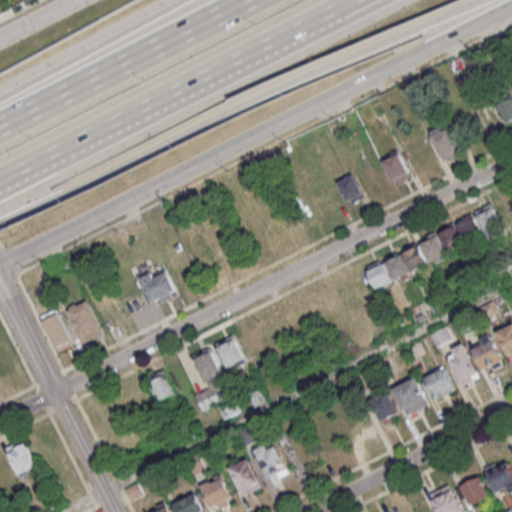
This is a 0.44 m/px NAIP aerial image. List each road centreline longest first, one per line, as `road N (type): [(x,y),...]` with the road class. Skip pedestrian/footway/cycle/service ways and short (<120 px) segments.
road 1 (primary): [(0,266),(511,7)]
road 2 (motorway): [(0,219),(230,107),(481,0)]
road 3 (residential): [(59,393),(511,163)]
road 4 (motorway): [(0,182),(338,10)]
road 5 (motorway): [(246,0),(0,124)]
road 6 (residential): [(309,511),(511,409)]
road 7 (motorway): [(173,0),(0,97)]
road 8 (tertiary): [(0,272),(59,393)]
road 9 (tertiary): [(59,393),(118,511)]
